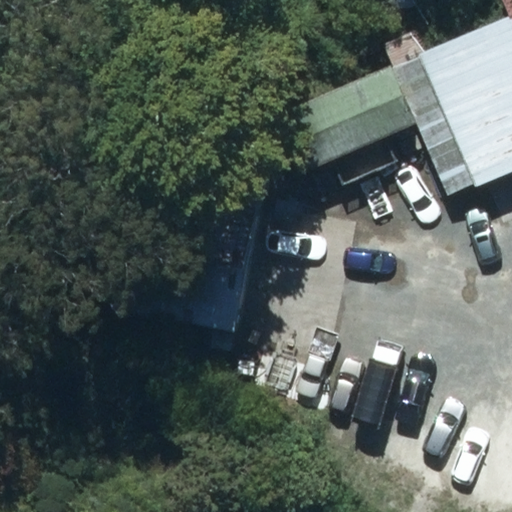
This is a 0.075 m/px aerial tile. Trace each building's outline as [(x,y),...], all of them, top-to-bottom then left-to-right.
[(415,22),(384,36),(449,185),(478,172),(481,180),(511,165),(511,0),(507,0),(510,6),(425,44),(415,22)] [(301,161),(417,113),(391,55),(277,103),(301,161)] [(150,133),(116,297),(237,322),(271,157),(150,133)] [(211,338),(231,342),(234,327),(213,323),(211,338)] [(265,350),(257,382),(323,398),(331,366),(265,350)]
